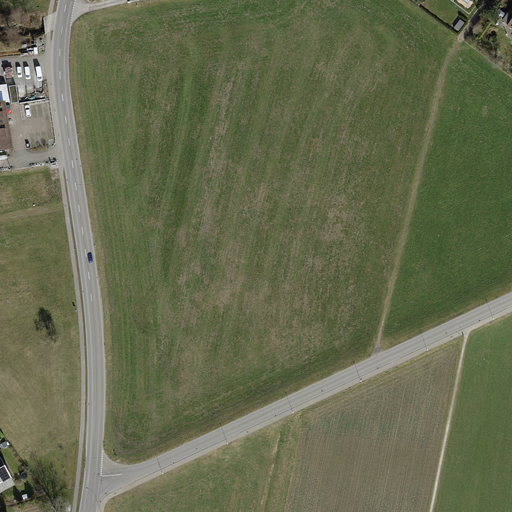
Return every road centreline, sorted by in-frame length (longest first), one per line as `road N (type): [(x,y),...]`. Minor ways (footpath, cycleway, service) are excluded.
road 1 (tertiary): [(92,476),(93,310),(59,58),(67,0)]
road 2 (residential): [(511,299),(149,467),(92,476)]
road 3 (track): [(373,364),(441,78),(458,42)]
